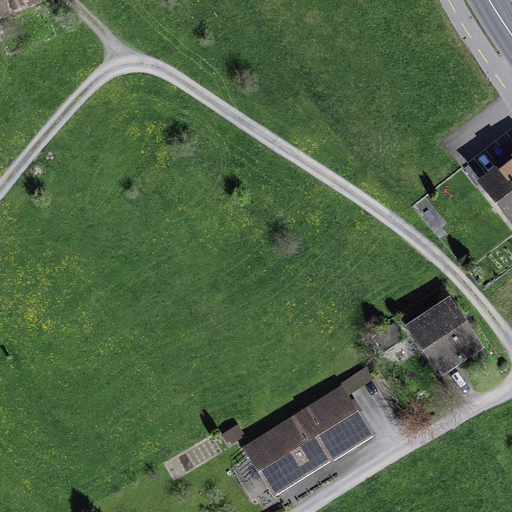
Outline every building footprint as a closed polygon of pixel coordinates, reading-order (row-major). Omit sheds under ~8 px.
[(0,0),(0,21),(47,2),(45,0),(0,0)] [(511,155),(477,183),(511,227),(511,155)] [(450,298),(405,327),(440,380),(484,349),(450,298)] [(339,386),(340,388),(342,387),(348,396),(382,374),(374,364),(339,386)] [(340,388),(242,449),(274,499),(375,437),(348,396),(342,387),(340,388)]
